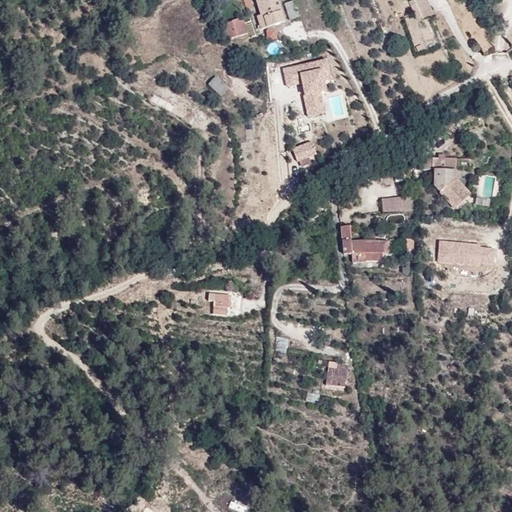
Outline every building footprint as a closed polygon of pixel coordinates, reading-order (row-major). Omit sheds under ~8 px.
[(253,10),(249,0),(243,0),(247,12),(253,10)] [(281,24),(277,12),(275,12),(274,8),(279,6),(277,0),(256,0),(262,15),(258,16),(262,30),(281,24)] [(434,14),(428,0),(410,0),(409,1),(417,20),(434,14)] [(289,22),(300,18),(294,1),(283,5),(289,22)] [(285,22),(279,6),(274,8),(275,12),(277,12),(281,24),(285,22)] [(248,34),(243,18),(223,25),(228,40),(248,34)] [(297,38),(304,38),(303,19),(285,21),(286,31),(296,30),(297,38)] [(278,40),(277,30),(266,30),(267,41),(278,40)] [(304,96),(307,110),(318,108),(322,101),(321,93),(326,92),(324,82),(331,80),(327,60),(284,70),(287,87),(303,84),(306,83),(307,88),(304,89),(306,96),(304,96)] [(175,69),(173,78),(186,82),(189,73),(175,69)] [(227,91),(214,78),(209,84),(222,96),(227,91)] [(501,96),(497,88),(492,91),(496,99),(501,96)] [(189,125),(194,116),(153,92),(148,101),(189,125)] [(318,108),(307,110),(308,117),(325,114),(322,101),(318,108)] [(480,125),(478,119),(460,123),(462,130),(480,125)] [(317,155),(312,143),(293,150),(297,162),(317,155)] [(423,170),(423,159),(415,159),(413,159),(413,170),(423,170)] [(456,179),(457,160),(446,159),(438,159),(423,159),(423,170),(435,170),(434,187),(455,210),(466,199),(459,191),(464,187),(456,179)] [(480,175),(476,195),(491,198),(495,178),(480,175)] [(471,195),(464,187),(459,191),(466,199),(471,195)] [(414,211),(413,197),(382,200),(383,215),(414,211)] [(476,199),(475,206),(489,208),(490,201),(476,199)] [(404,214),(386,216),(386,225),(404,223),(404,214)] [(385,254),(385,245),(366,245),(366,241),(352,242),(350,227),(342,228),(344,255),(352,254),(352,263),(366,262),(366,261),(383,261),(383,254),(385,254)] [(389,241),(366,241),(366,245),(385,245),(385,254),(389,254),(389,241)] [(405,243),(407,253),(413,251),(411,241),(405,243)] [(233,296),(211,296),(211,305),(216,306),(216,315),(228,315),(228,308),(233,307),(233,296)] [(286,356),(288,339),(277,338),(275,355),(286,356)] [(347,383),(348,366),(330,363),(326,386),(345,388),(345,383),(347,383)] [(318,404),(321,396),(308,392),(306,402),(310,403),(311,402),(318,404)]
